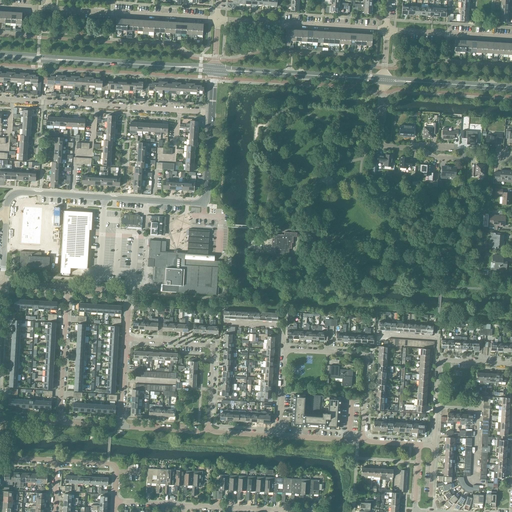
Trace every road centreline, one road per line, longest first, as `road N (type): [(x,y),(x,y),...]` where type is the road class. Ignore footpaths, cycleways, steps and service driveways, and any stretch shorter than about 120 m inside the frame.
road 1 (residential): [(6,214),(19,192),(204,203),(212,111)]
road 2 (residential): [(212,111),(0,100)]
road 3 (residential): [(282,347),(368,351),(363,439)]
road 4 (residential): [(126,341),(213,346),(209,430)]
road 5 (residential): [(387,30),(217,19)]
road 6 (residential): [(217,19),(48,6)]
road 7 (residential): [(62,421),(67,288)]
road 8 (residential): [(511,37),(387,30)]
